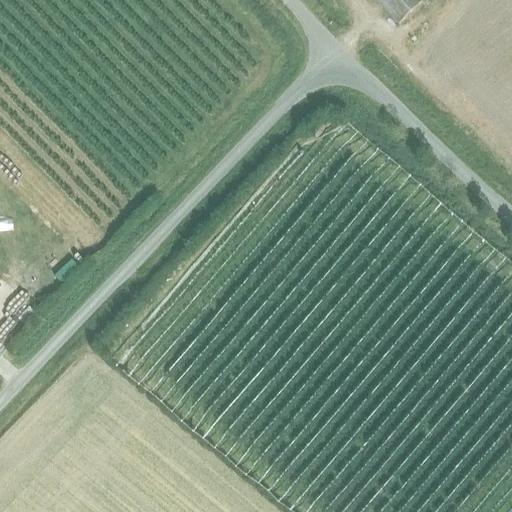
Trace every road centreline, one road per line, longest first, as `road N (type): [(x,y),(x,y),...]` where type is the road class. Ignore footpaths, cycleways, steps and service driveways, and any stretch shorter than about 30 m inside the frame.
road 1 (unclassified): [(0,408),(332,59)]
road 2 (unclassified): [(511,220),(332,59)]
